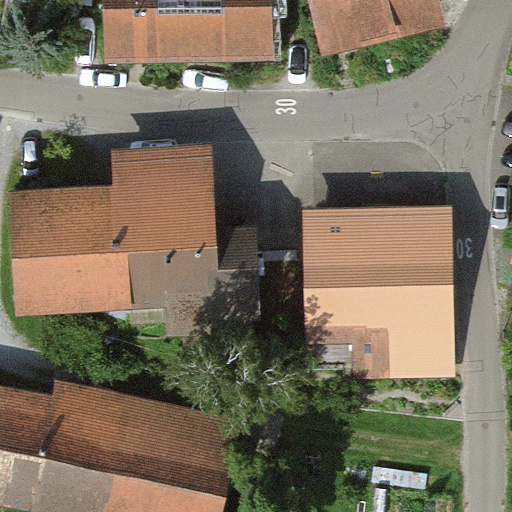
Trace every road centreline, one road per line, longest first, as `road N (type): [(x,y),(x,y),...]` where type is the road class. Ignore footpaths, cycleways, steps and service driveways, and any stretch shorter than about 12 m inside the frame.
road 1 (residential): [(0,70),(166,92),(493,71)]
road 2 (residential): [(493,71),(478,511)]
